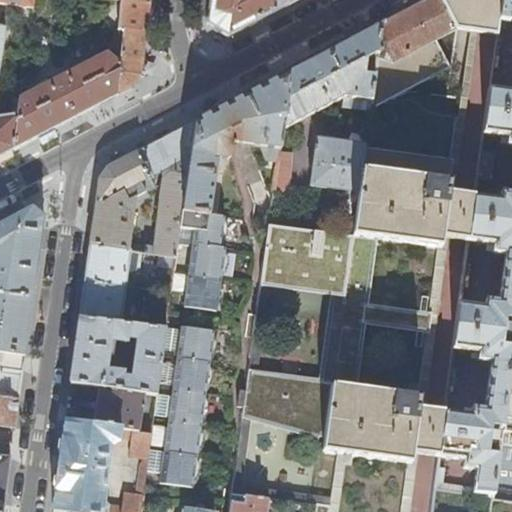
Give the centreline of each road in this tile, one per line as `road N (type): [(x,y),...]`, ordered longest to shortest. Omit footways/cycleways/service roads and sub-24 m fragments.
road 1 (residential): [(31,511),(78,148)]
road 2 (residential): [(194,87),(361,0)]
road 3 (residential): [(78,148),(194,87)]
